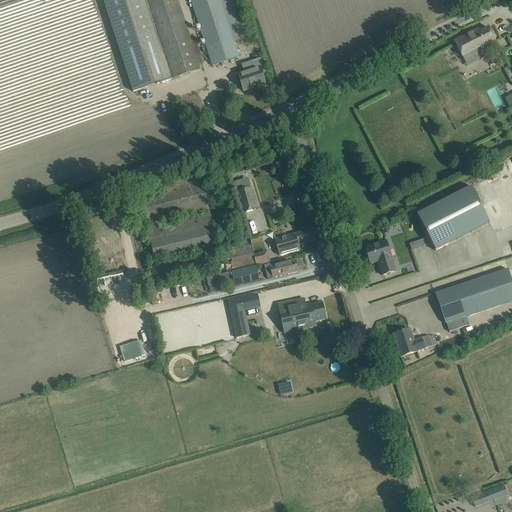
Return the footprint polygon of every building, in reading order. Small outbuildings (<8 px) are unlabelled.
[(172,79),(146,0),(102,0),(132,92),(172,79)] [(170,0),(146,0),(172,79),(199,70),(178,3),(172,4),(170,0)] [(190,0),(212,66),(239,57),(233,39),(243,35),(231,0),(190,0)] [(478,33),(477,29),(453,41),(465,66),(499,50),(488,28),(478,33)] [(265,84),(262,75),(260,67),(262,66),(260,59),(246,63),(249,72),(238,75),(240,82),(243,91),(257,87),(258,88),(259,87),(259,86),(264,84),(265,84)] [(278,132),(270,135),(272,140),(280,137),(278,132)] [(209,211),(203,184),(200,174),(165,183),(167,191),(132,199),(139,228),(209,211)] [(471,187),(417,215),(435,251),(490,223),(471,187)] [(237,192),(242,213),(258,209),(253,188),(237,192)] [(210,213),(157,225),(147,228),(155,260),(217,245),(210,213)] [(275,240),(279,256),(300,250),(298,245),(314,240),(311,229),(275,240)] [(386,241),(374,245),(365,248),(370,264),(381,261),(383,267),(380,268),(382,276),(396,271),(386,241)] [(215,256),(214,253),(149,269),(152,285),(226,267),(227,270),(255,263),(253,253),(250,244),(222,251),(223,254),(215,256)] [(284,261),(268,265),(265,266),(268,280),(288,275),(298,272),(295,261),(285,263),(284,261)] [(256,268),(231,274),(234,287),(260,280),(256,268)] [(435,295),(445,324),(448,332),(469,325),(466,317),(511,301),(511,280),(508,270),(435,295)] [(231,273),(206,280),(208,288),(233,282),(231,273)] [(228,300),(236,339),(250,335),(244,311),(255,309),(252,295),(228,300)] [(322,304),(305,307),(304,298),(276,304),(276,308),(282,334),(316,327),(315,321),(325,319),(322,304)] [(403,332),(393,335),(400,357),(410,354),(418,352),(418,351),(425,349),(422,338),(414,340),(411,330),(403,332)] [(334,336),(324,339),(322,339),(325,353),(337,350),(334,336)] [(486,490),(484,491),(488,503),(490,502),(495,500),(491,489),(486,490)]
